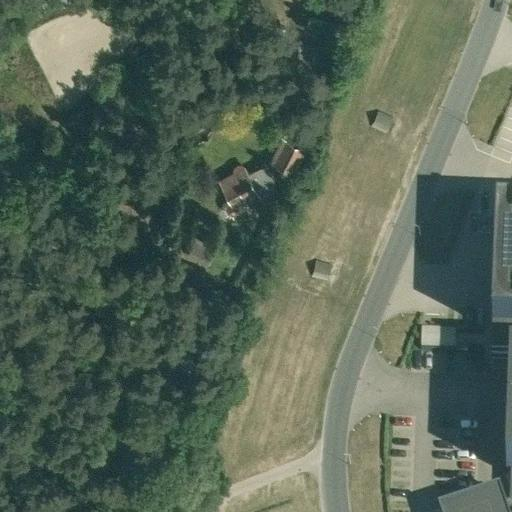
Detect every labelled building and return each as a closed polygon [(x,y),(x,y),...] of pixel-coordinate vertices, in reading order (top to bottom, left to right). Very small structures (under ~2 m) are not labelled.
[(261,82),(251,77),(242,81),(242,92),(251,99),(261,93),(261,82)] [(392,117),(377,112),(372,127),(387,132),(392,117)] [(307,148),(283,136),(270,161),(295,173),(307,148)] [(266,165),(249,173),(244,164),(237,167),(239,170),(221,179),(230,197),(226,199),(223,208),(226,215),(233,217),(241,214),(242,209),(251,205),(252,207),(264,202),(258,189),(274,182),(266,165)] [(131,193),(148,196),(150,180),(133,178),(131,193)] [(511,511),(511,216),(492,216),(487,358),(510,359),(506,473),(511,473),(510,504),(505,506),(504,504),(500,491),(438,511),(511,511)] [(171,249),(204,269),(217,248),(183,228),(171,249)] [(332,264),(316,259),(312,275),(327,280),(332,264)] [(455,331),(422,330),(422,348),(454,349),(455,331)] [(194,371),(200,354),(169,343),(163,360),(194,371)]
